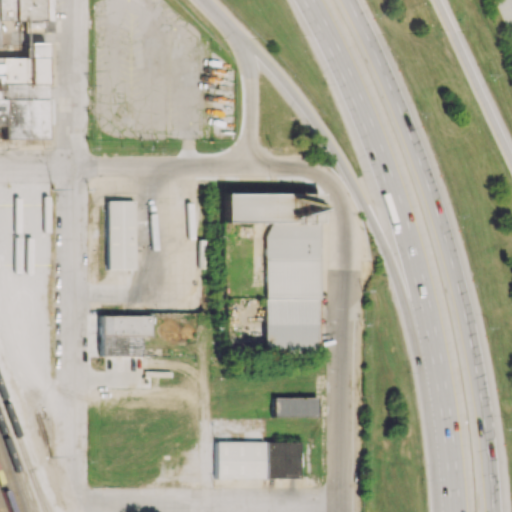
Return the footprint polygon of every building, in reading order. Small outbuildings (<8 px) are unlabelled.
[(0,0),(0,138),(44,138),(43,42),(22,42),(23,57),(0,57),(0,19),(44,19),(43,0),(35,0),(26,0),(25,0),(0,0)] [(315,194),(220,193),(220,222),(261,222),(261,354),(314,355),(315,194)] [(132,200),(104,201),(105,268),(132,268),(132,200)] [(149,315),(98,315),(98,355),(139,356),(139,336),(148,336),(149,315)] [(314,398),(271,397),(271,416),(313,417),(314,398)] [(298,478),(298,440),(213,441),(214,479),(298,478)]
